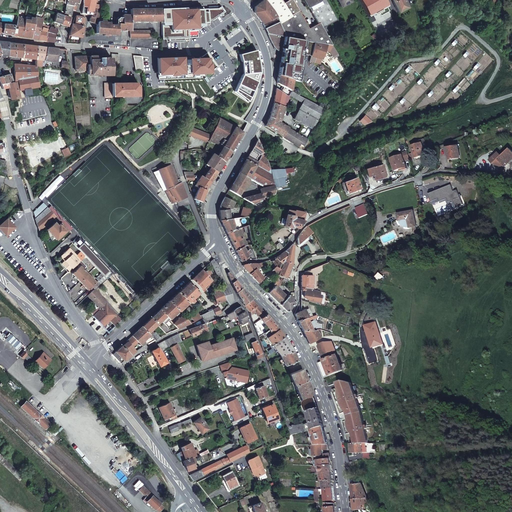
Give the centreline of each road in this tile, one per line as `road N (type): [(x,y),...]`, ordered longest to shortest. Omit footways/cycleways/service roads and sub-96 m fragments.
road 1 (residential): [(232,264),(267,258),(306,223),(440,171),(511,182)]
road 2 (residential): [(99,352),(48,271),(0,96)]
road 3 (secondary): [(244,12),(266,50),(270,81),(255,129),(210,203),(217,238)]
road 4 (tertiary): [(285,324),(322,388),(347,511)]
road 5 (residential): [(244,12),(197,45),(166,54),(81,47)]
road 6 (secondary): [(218,242),(99,352)]
road 7 (residential): [(381,220),(358,250),(301,265),(297,304),(285,324)]
road 8 (residential): [(192,97),(176,158),(206,237),(217,238)]
road 9 (residential): [(238,302),(159,340),(121,371)]
road 10 (primary): [(0,274),(86,364)]
road 11 (primary): [(86,364),(162,459)]
